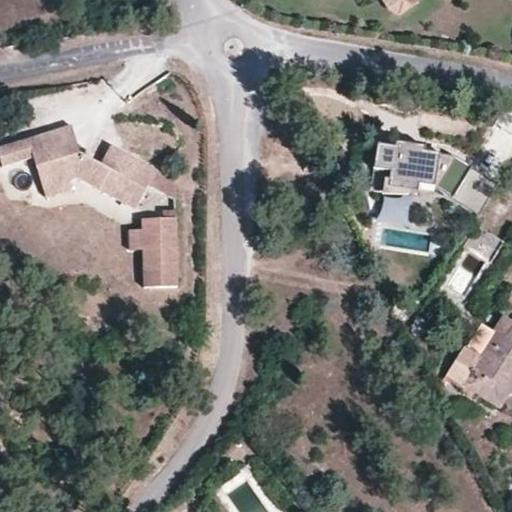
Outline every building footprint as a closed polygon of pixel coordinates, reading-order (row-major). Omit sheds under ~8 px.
[(71,124),(50,131),(57,157),(78,151),(71,124)] [(33,157),(36,168),(51,163),(59,184),(69,180),(79,178),(135,207),(149,186),(174,198),(176,178),(134,157),(125,175),(102,163),(78,151),(57,157),(50,131),(0,146),(0,156),(2,165),(33,157)] [(125,175),(134,157),(111,145),(102,163),(125,175)] [(419,196),(420,188),(436,190),(478,216),(498,185),(456,159),(424,155),(425,150),(395,147),(394,152),(377,150),(374,175),(391,177),(389,193),(419,196)] [(51,163),(36,168),(45,196),(72,189),(69,180),(59,184),(51,163)] [(142,219),(142,229),(142,248),(142,284),(174,285),(175,218),(163,219),(142,219)] [(465,249),(470,252),(487,263),(491,265),(504,243),(478,228),(465,249)] [(142,248),(142,229),(130,229),(129,249),(142,248)] [(511,380),(511,322),(503,318),(493,333),(496,336),(481,360),(465,350),(445,381),(460,391),(463,387),(495,407),(511,380)] [(501,410),(511,393),(511,380),(495,407),(501,410)]
